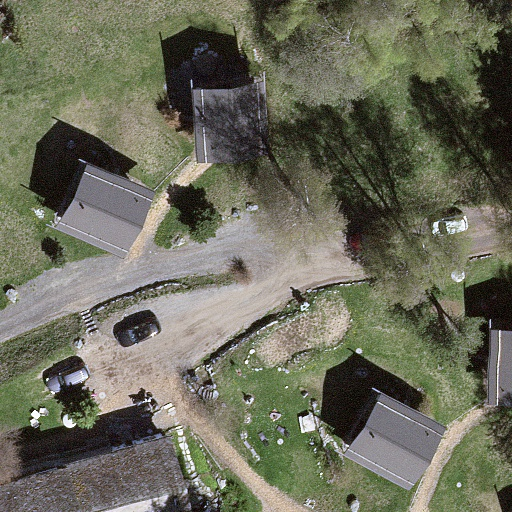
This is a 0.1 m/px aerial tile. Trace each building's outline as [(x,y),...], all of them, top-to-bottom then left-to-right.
[(260,75),(177,83),(185,163),(268,155),(260,75)] [(80,157),(45,235),(115,267),(151,189),(80,157)] [(511,327),(476,329),(480,401),(511,399),(511,327)] [(367,393),(336,452),(393,481),(423,423),(367,393)] [(176,511),(155,431),(0,473),(0,511),(176,511)]
